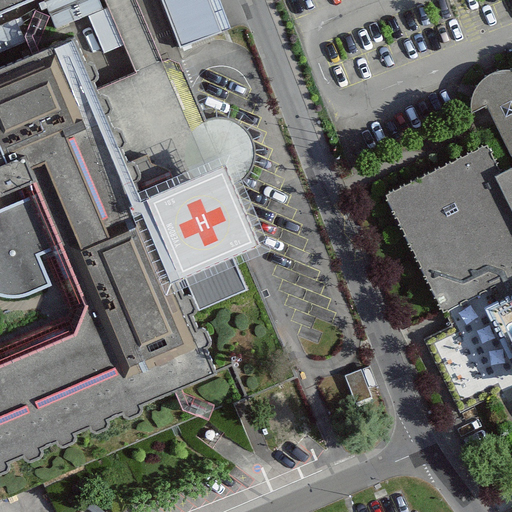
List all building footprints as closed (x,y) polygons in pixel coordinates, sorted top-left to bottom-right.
[(0,0),(0,15),(35,0),(0,0)] [(220,0),(161,0),(181,49),(189,46),(231,28),(220,0)] [(71,37),(0,67),(0,463),(212,374),(170,277),(256,241),(232,185),(243,178),(250,168),(254,157),(253,144),(249,133),(240,123),(229,117),(216,116),(204,118),(179,62),(176,54),(166,58),(93,89),(71,37)] [(511,70),(504,70),(494,73),(489,76),(482,82),(474,92),(472,101),(470,109),(472,114),(486,107),(492,117),(511,157),(511,168),(503,172),(489,143),(383,195),(441,313),(446,311),(449,318),(453,326),(424,340),(461,412),(474,407),(492,399),(511,389),(511,70)] [(367,367),(350,369),(353,396),(370,394),(367,367)] [(320,473),(299,418),(307,415),(295,382),(260,396),(293,483),(320,473)]
